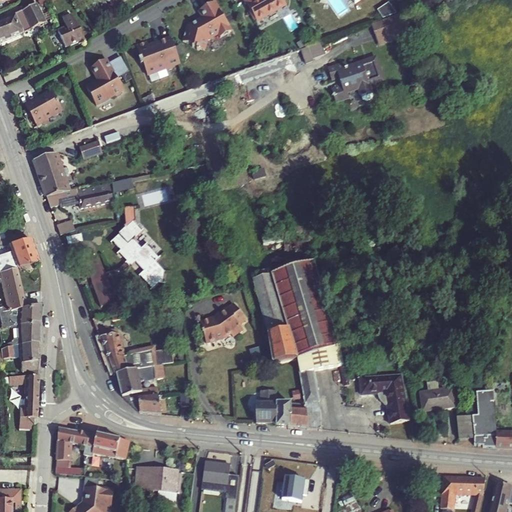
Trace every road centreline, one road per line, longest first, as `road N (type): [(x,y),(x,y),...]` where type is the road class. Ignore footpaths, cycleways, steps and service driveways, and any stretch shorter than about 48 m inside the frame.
road 1 (secondary): [(511,464),(189,434)]
road 2 (secondary): [(59,287),(12,146)]
road 3 (unclassified): [(59,287),(48,415)]
